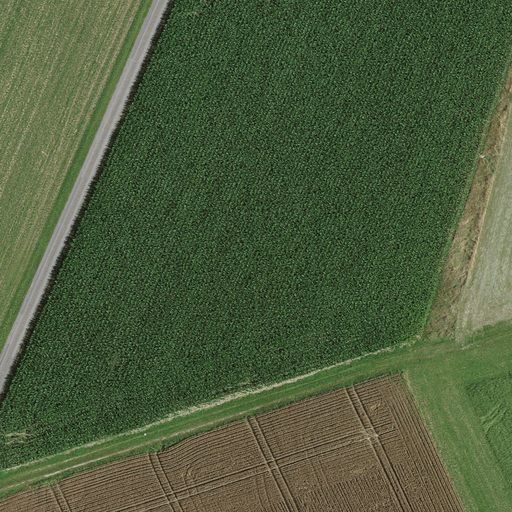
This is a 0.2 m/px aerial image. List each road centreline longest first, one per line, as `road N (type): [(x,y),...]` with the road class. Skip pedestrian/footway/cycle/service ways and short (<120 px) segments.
road 1 (track): [(511,329),(0,496)]
road 2 (track): [(165,0),(0,389)]
